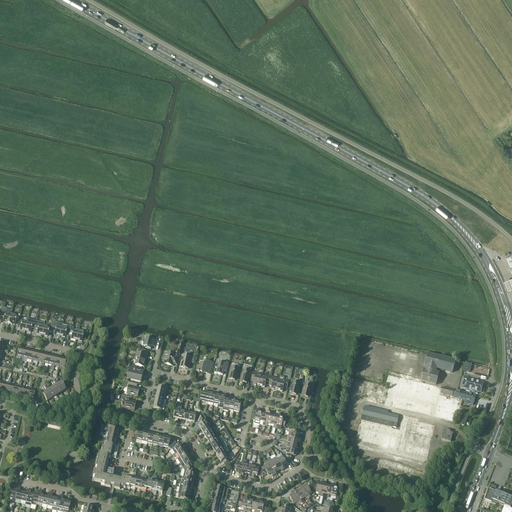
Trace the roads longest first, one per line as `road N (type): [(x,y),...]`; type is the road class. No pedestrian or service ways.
road 1 (primary): [(511,336),(485,257),(440,208),(72,0)]
road 2 (residential): [(206,473),(268,486),(301,466),(310,428),(291,406),(153,372)]
road 3 (residential): [(80,408),(76,354),(0,335)]
